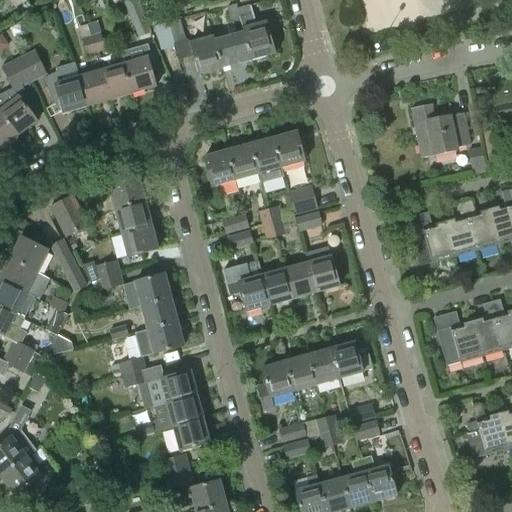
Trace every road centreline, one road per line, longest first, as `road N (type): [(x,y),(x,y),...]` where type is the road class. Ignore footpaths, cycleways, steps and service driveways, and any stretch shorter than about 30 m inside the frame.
road 1 (residential): [(264,511),(164,131)]
road 2 (residential): [(385,313),(323,86)]
road 3 (residential): [(442,511),(385,313)]
road 4 (residential): [(323,86),(511,49)]
road 5 (residential): [(0,198),(28,175),(164,131)]
road 6 (residential): [(164,131),(323,86)]
road 7 (residential): [(385,313),(511,280)]
